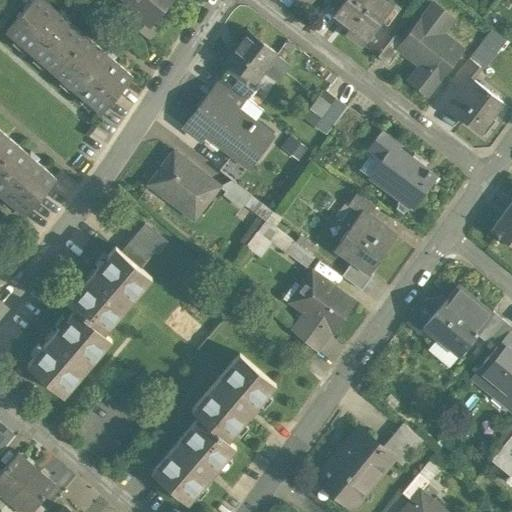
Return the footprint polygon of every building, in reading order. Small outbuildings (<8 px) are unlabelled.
[(104,53),(66,20),(68,17),(60,9),(57,12),(43,0),(33,0),(6,31),(100,114),(132,78),(112,60),(115,57),(106,50),(104,53)] [(168,0),(119,0),(134,12),(149,24),(150,23),(168,0)] [(390,7),(381,0),(343,0),(333,14),(349,27),(345,33),(360,45),(379,21),(390,7)] [(402,43),(399,47),(399,48),(422,66),(409,82),(425,94),(457,52),(434,33),(448,15),(433,4),(402,43)] [(390,7),(379,21),(385,26),(396,12),(390,7)] [(149,24),(134,12),(127,21),(148,39),(156,29),(150,23),(149,24)] [(247,33),(225,62),(229,66),(226,70),(227,71),(244,84),(245,83),(245,84),(248,80),(253,84),(261,72),(276,54),(247,33)] [(393,36),(377,57),(387,64),(399,48),(399,47),(402,43),(393,36)] [(287,64),(276,54),(261,72),(273,82),(287,64)] [(479,67),(467,58),(454,76),(463,83),(465,85),(470,79),(479,67)] [(244,84),(227,71),(220,80),(237,93),(244,84)] [(470,79),(465,85),(463,83),(443,109),(459,121),(460,120),(474,130),(485,116),(488,118),(500,102),(470,79)] [(220,80),(212,90),(236,109),(245,99),(243,97),(237,93),(220,80)] [(237,93),(243,97),(253,84),(248,80),(245,84),(245,83),(244,84),(237,93)] [(345,104),(322,87),(302,116),(325,132),(345,104)] [(236,109),(212,90),(193,115),(194,116),(184,129),(199,141),(205,133),(233,155),(237,150),(252,162),(272,137),(236,109)] [(347,107),(333,126),(340,131),(345,148),(346,149),(366,121),(347,107)] [(0,195),(24,216),(55,180),(35,163),(38,160),(30,153),(27,156),(0,132),(0,195)] [(435,177),(397,149),(400,146),(381,132),(367,150),(381,160),(368,178),(397,199),(395,208),(394,208),(401,213),(402,212),(409,209),(411,209),(435,177)] [(306,148),(290,137),(282,147),(298,159),(306,148)] [(218,187),(173,151),(147,185),(192,220),(218,187)] [(251,197),(232,182),(222,195),(241,210),(251,197)] [(374,206),(356,193),(347,204),(360,213),(366,217),(374,206)] [(511,204),(492,233),(511,247),(511,204)] [(366,217),(360,213),(337,245),(354,257),(352,262),(368,273),(369,271),(394,237),(366,217)] [(313,257),(264,221),(256,233),(305,268),(313,257)] [(145,224),(137,233),(155,249),(157,251),(165,241),(145,224)] [(249,229),(239,243),(245,247),(256,233),(249,229)] [(137,233),(120,253),(138,268),(155,249),(137,233)] [(94,271),(91,268),(84,277),(87,279),(67,302),(75,309),(103,333),(150,278),(138,268),(120,253),(114,247),(94,271)] [(368,273),(352,262),(342,275),(362,289),(373,274),(369,271),(368,273)] [(353,302),(311,272),(288,302),(303,313),(329,332),(330,333),(353,302)] [(490,315),(456,287),(446,298),(422,327),(425,329),(436,339),(442,333),(463,350),(475,334),(491,316),(490,315)] [(422,327),(446,298),(440,294),(422,299),(404,323),(418,335),(425,329),(422,327)] [(75,309),(54,333),(51,330),(44,339),(47,342),(27,365),(63,395),(110,340),(103,333),(75,309)] [(491,316),(475,334),(484,342),(486,340),(501,321),(502,320),(492,312),(490,315),(491,316)] [(329,332),(303,313),(291,330),(316,350),(329,332)] [(501,321),(486,340),(495,348),(507,334),(507,335),(511,329),(501,321)] [(495,348),(471,378),(489,393),(495,386),(511,399),(511,338),(507,335),(507,334),(495,348)] [(238,354),(192,410),(198,416),(227,441),(248,417),(251,419),(258,411),(255,409),(275,385),(238,354)] [(198,416),(151,471),(187,501),(207,478),(210,480),(217,472),(214,469),(234,446),(227,441),(198,416)] [(402,422),(381,448),(392,457),(391,457),(401,465),(422,439),(402,422)] [(0,452),(14,436),(0,424),(0,433),(1,434),(0,435),(0,452)] [(381,448),(358,429),(317,478),(341,499),(350,487),(360,495),(391,457),(392,457),(381,448)] [(511,434),(491,460),(508,474),(511,468),(511,434)] [(0,471),(0,470),(0,492),(8,499),(35,467),(17,451),(0,471)] [(35,467),(8,499),(22,511),(29,511),(37,503),(54,483),(35,467)] [(418,473),(402,492),(411,500),(419,489),(420,490),(427,481),(418,473)] [(446,511),(420,490),(419,489),(411,500),(400,511),(446,511)] [(37,503),(29,511),(44,511),(46,511),(37,503)]
